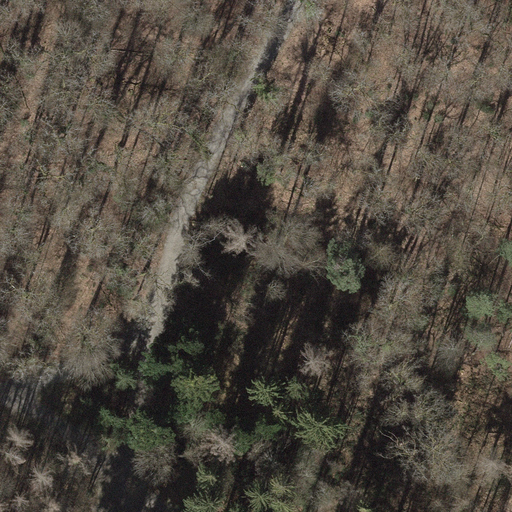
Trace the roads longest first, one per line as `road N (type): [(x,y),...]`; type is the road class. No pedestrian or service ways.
road 1 (track): [(297,0),(259,56),(189,198),(164,304),(120,345),(74,370),(0,390)]
road 2 (track): [(149,511),(55,415),(0,394)]
